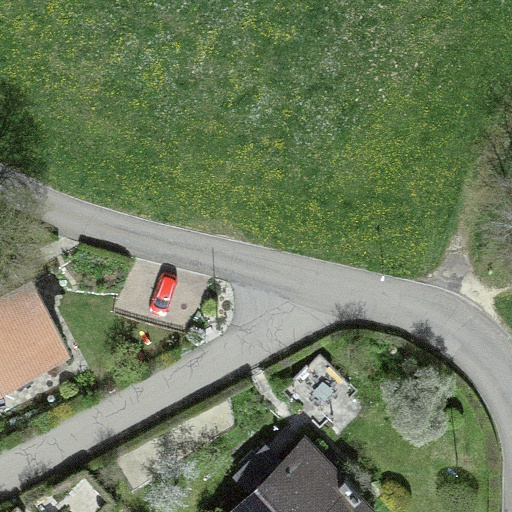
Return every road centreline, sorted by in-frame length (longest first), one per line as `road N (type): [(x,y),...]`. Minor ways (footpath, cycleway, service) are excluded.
road 1 (residential): [(0,476),(346,293)]
road 2 (residential): [(0,188),(346,293)]
road 3 (residential): [(346,293),(433,313),(484,351),(511,391)]
